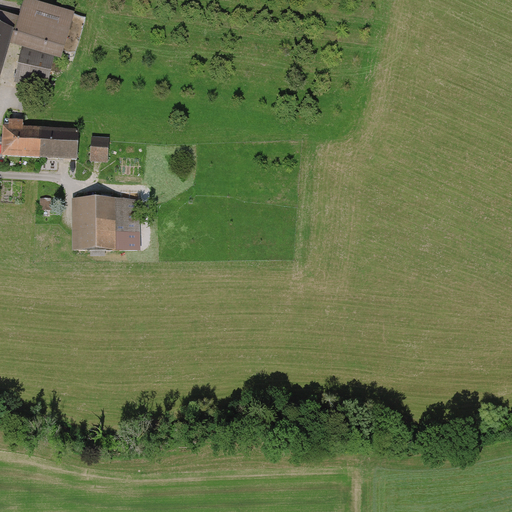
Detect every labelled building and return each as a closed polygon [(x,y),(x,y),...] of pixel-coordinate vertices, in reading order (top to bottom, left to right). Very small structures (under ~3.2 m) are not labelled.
[(0,79),(9,45),(25,49),(18,80),(46,87),(53,57),(62,59),(74,17),(21,3),(16,21),(0,16),(0,79)] [(19,121),(5,120),(3,156),(78,160),(79,134),(18,131),(19,121)] [(92,161),(107,162),(108,141),(93,140),(92,161)] [(52,200),(40,201),(41,213),(52,212),(52,200)] [(139,203),(72,203),(72,255),(125,255),(125,237),(140,237),(139,203)]
